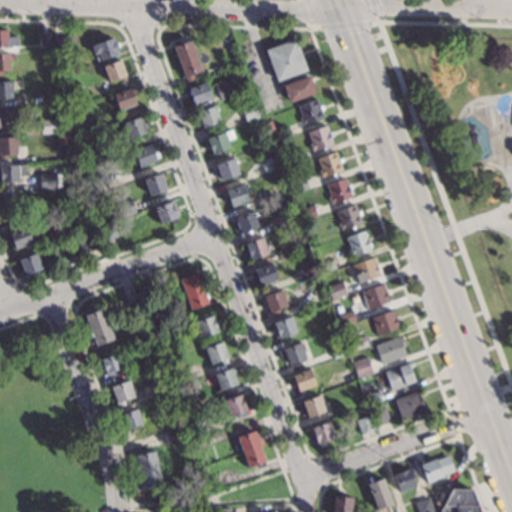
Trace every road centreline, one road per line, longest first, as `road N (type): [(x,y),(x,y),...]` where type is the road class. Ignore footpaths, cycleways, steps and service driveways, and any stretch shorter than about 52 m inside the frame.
road 1 (residential): [(304,511),(301,478),(131,7)]
road 2 (secondary): [(511,482),(336,9)]
road 3 (residential): [(336,9),(0,3)]
road 4 (residential): [(116,511),(112,473),(48,296)]
road 5 (residential): [(212,235),(0,311)]
road 6 (residential): [(488,411),(301,478)]
road 7 (residential): [(511,12),(336,9)]
